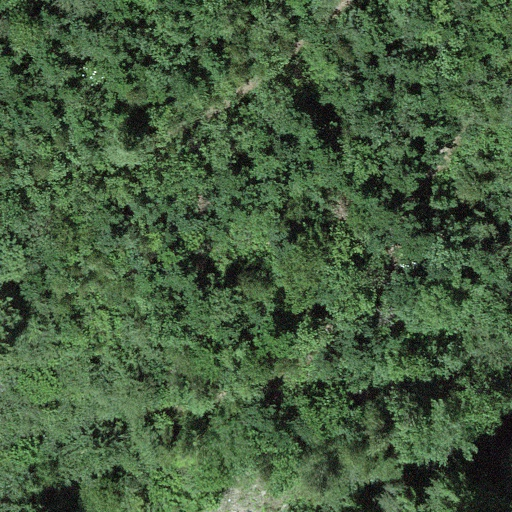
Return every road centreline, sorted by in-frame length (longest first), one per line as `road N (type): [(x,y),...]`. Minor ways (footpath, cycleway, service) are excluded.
road 1 (track): [(0,444),(48,411),(221,393),(386,275),(405,203),(511,45)]
road 2 (track): [(340,0),(231,96),(78,166),(0,173)]
